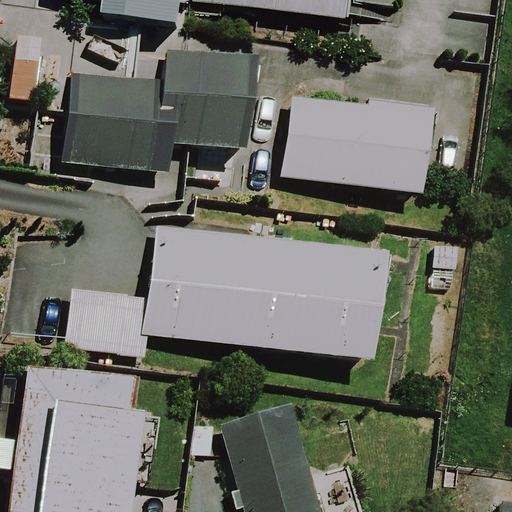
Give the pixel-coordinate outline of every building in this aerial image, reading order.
[(75,0),(73,17),(150,27),(153,0),(75,0)] [(183,0),(181,17),(332,38),(336,0),(183,0)] [(222,171),(236,81),(131,65),(127,91),(65,82),(51,173),(151,189),(155,161),(222,171)] [(270,189),(405,213),(419,135),(284,111),(270,189)] [(129,348),(349,386),(368,277),(148,239),(129,348)] [(116,403),(10,390),(0,463),(0,511),(110,511),(120,439),(112,438),(116,403)] [(211,436),(231,511),(301,511),(276,419),(211,436)] [(496,511),(511,511),(511,504),(498,503),(496,511)]
